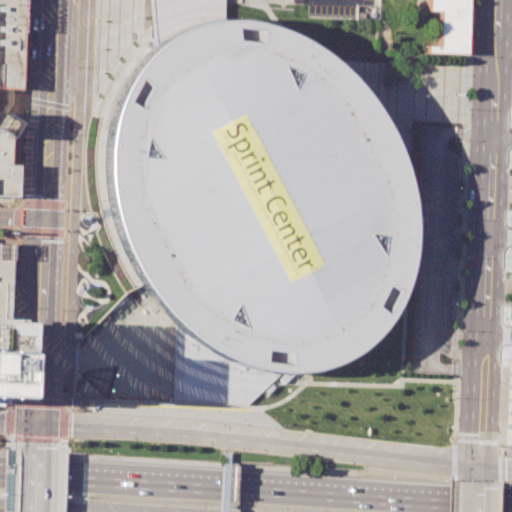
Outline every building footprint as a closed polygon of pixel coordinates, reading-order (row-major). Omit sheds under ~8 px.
[(0,0),(0,87),(6,88),(11,88),(18,88),(21,0),(0,0)] [(148,0),(150,24),(152,44),(164,36),(177,29),(191,25),(206,21),(219,20),(219,0),(148,0)] [(424,0),(424,11),(436,12),(435,45),(422,45),(422,53),(463,54),(465,0),(424,0)] [(206,21),(191,25),(177,29),(164,36),(152,44),(139,54),(128,66),(119,81),(111,96),(104,115),(103,119),(101,125),(100,134),(99,145),(97,158),(97,171),(98,185),(100,198),(104,214),(110,234),(118,253),(124,265),(133,280),(136,284),(142,294),(155,309),(163,318),(173,329),(191,343),(210,355),(225,362),(244,367),(260,371),(279,372),(293,372),(308,369),(321,365),(334,360),(345,354),(355,346),(363,339),(372,329),(383,316),(390,302),(392,298),(396,288),(398,283),(400,274),(404,257),(406,239),(406,219),(404,199),(400,179),(395,161),(391,149),(389,143),(379,125),(375,118),(369,107),(358,92),(344,77),(333,67),(325,60),(321,56),(307,46),(292,37),(276,30),(270,28),(259,25),(242,21),(230,20),(223,20),(219,20),(206,21)] [(0,196),(12,197),(13,164),(6,164),(7,139),(7,134),(6,133),(13,121),(3,115),(0,113),(0,196)] [(0,320),(6,321),(7,313),(10,243),(0,242),(0,320)] [(171,401),(245,404),(272,379),(279,372),(260,371),(244,367),(225,362),(210,355),(191,343),(173,329),(171,401)]
